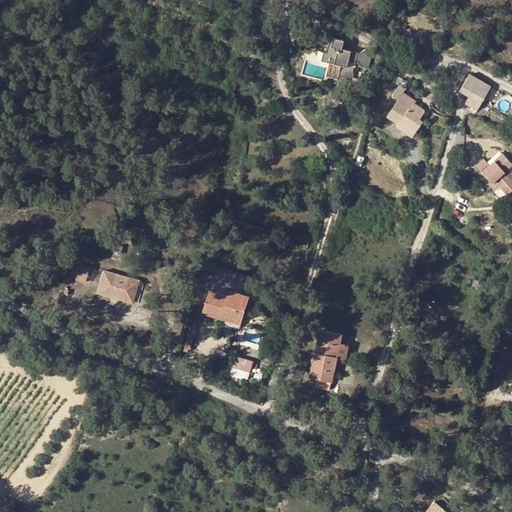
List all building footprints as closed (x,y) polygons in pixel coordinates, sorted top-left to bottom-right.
[(331,33),(313,29),(310,43),(316,45),(316,44),(328,47),(326,53),(323,52),(322,60),(330,62),(342,65),(339,74),(347,76),(346,78),(353,80),(355,73),(352,73),(354,68),(349,66),(350,61),(355,62),(357,53),(342,49),(344,40),(331,37),(331,33)] [(342,65),(330,62),(327,76),(338,79),(339,74),(342,65)] [(466,103),(478,110),(491,86),(469,74),(460,91),(469,97),(466,103)] [(411,107),(415,102),(416,101),(403,92),(399,99),(411,107)] [(401,121),(417,132),(424,121),(420,119),(426,110),(415,102),(411,107),(399,99),(387,116),(399,124),(401,121)] [(401,121),(399,124),(397,126),(413,137),(417,132),(401,121)] [(334,137),(348,148),(355,137),(341,128),(334,137)] [(491,173),(496,179),(509,169),(503,162),(491,173)] [(511,172),(509,169),(496,179),(509,194),(511,191),(511,172)] [(90,267),(81,265),(77,279),(86,282),(90,267)] [(139,281),(104,271),(98,292),(133,302),(139,281)] [(234,282),(211,273),(208,280),(232,288),(234,282)] [(221,319),(222,315),(242,321),(249,296),(229,290),(227,296),(209,291),(203,313),(221,319)] [(222,315),(221,319),(240,325),(242,321),(222,315)] [(196,327),(190,325),(184,347),(188,348),(191,349),(196,327)] [(340,343),(341,334),(321,330),(311,376),(331,381),(337,358),(340,343)] [(340,343),(337,358),(346,360),(349,345),(340,343)] [(235,356),(232,366),(251,372),(253,361),(235,356)] [(426,511),(449,511),(435,499),(425,511),(426,511)]
